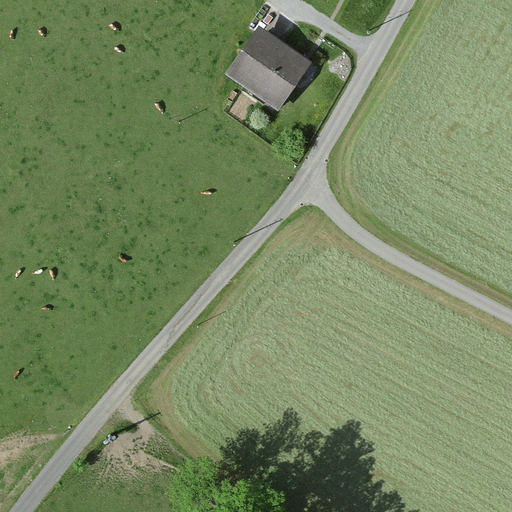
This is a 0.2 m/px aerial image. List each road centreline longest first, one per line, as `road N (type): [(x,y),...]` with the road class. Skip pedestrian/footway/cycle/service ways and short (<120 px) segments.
road 1 (unclassified): [(23,511),(306,182)]
road 2 (unclassified): [(408,0),(306,182)]
